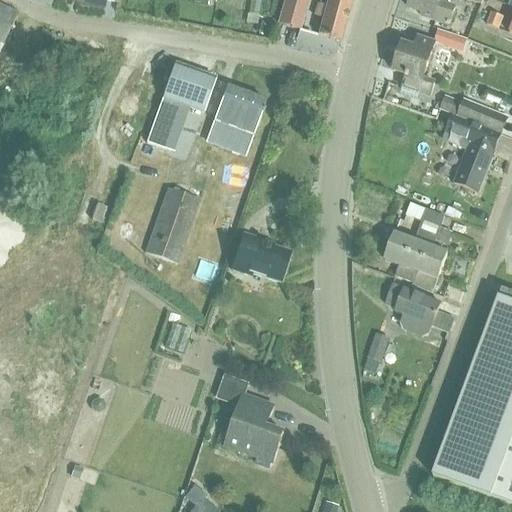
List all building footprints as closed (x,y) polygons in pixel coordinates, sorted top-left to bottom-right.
[(302,0),(285,0),(278,24),(300,30),(308,2),(302,0)] [(339,43),(350,0),(327,0),(325,8),(317,5),(314,16),(322,19),(317,36),(339,43)] [(420,18),(449,27),(454,10),(439,5),(440,0),(411,0),(408,10),(422,15),(420,18)] [(0,53),(17,16),(0,8),(0,53)] [(492,14),(487,27),(498,32),(503,19),(492,14)] [(257,24),(255,32),(262,34),(264,25),(257,24)] [(436,32),(432,44),(434,45),(463,54),(467,42),(436,32)] [(422,81),(434,45),(432,44),(417,39),(414,49),(401,45),(392,72),(406,76),(402,89),(430,98),(434,85),(422,81)] [(156,118),(146,144),(159,149),(171,153),(176,138),(187,108),(193,110),(203,113),(215,80),(174,65),(164,95),(156,118)] [(226,88),(213,123),(226,128),(233,130),(230,138),(226,149),(246,157),(253,137),(266,102),(250,97),(226,88)] [(463,106),(445,99),(440,112),(458,119),(501,136),(507,121),(464,104),(463,106)] [(494,153),(501,137),(453,118),(445,137),(471,147),(465,161),(464,160),(454,186),(478,195),(495,153),(494,153)] [(201,201),(170,190),(147,256),(179,267),(201,201)] [(394,235),(384,261),(398,267),(410,271),(414,258),(417,259),(422,245),(432,249),(435,242),(437,236),(440,229),(441,227),(444,219),(426,212),(421,223),(414,242),(394,235)] [(437,236),(435,242),(449,248),(454,234),(440,229),(437,236)] [(259,241),(246,237),(233,272),(252,279),(253,276),(281,286),(291,255),(258,244),(259,241)] [(398,267),(394,277),(412,284),(412,286),(432,294),(437,281),(447,255),(432,249),(422,245),(417,259),(414,258),(410,271),(398,267)] [(86,280),(82,291),(108,301),(112,289),(86,280)] [(421,337),(427,334),(439,305),(394,287),(393,287),(387,302),(386,305),(397,309),(396,313),(403,316),(400,323),(403,329),(421,337)] [(511,294),(503,291),(434,478),(511,507),(511,294)] [(56,300),(23,417),(70,430),(103,313),(56,300)] [(173,323),(165,348),(184,354),(192,329),(173,323)] [(377,335),(364,371),(376,376),(389,340),(377,335)] [(225,449),(258,460),(256,465),(269,470),(271,465),(273,466),(284,435),(261,427),(263,421),(269,423),(274,408),(244,397),(248,386),(225,378),(217,400),(240,408),(225,449)] [(93,403),(91,408),(94,413),(99,415),(104,412),(106,407),(103,402),(98,401),(93,403)] [(0,511),(40,511),(67,439),(0,415),(0,511)] [(75,469),(71,480),(79,482),(82,472),(75,469)] [(197,508),(193,511),(217,511),(204,502),(208,497),(195,488),(186,500),(197,508)]
